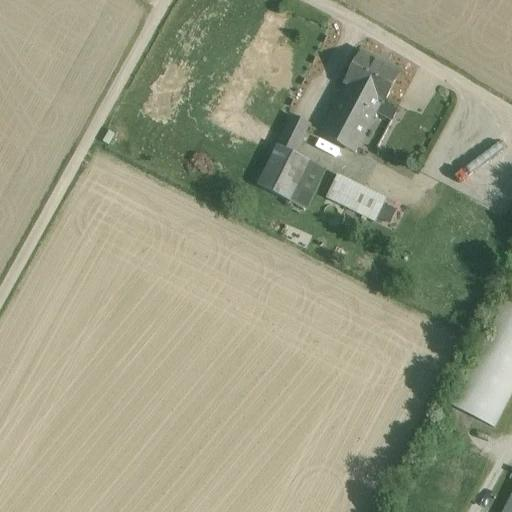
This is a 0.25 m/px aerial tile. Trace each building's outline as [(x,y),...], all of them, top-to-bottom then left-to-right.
[(401,73),(362,53),(346,84),(349,86),(381,103),(384,104),(401,73)] [(381,103),(349,86),(343,99),(342,98),(341,99),(342,100),(323,136),(355,152),(356,149),(371,121),(374,115),(381,103)] [(381,103),(374,115),(392,124),(398,111),(384,104),(381,103)] [(310,127),(293,118),(286,132),(303,141),(310,127)] [(383,127),(371,121),(356,149),(368,155),(383,127)] [(286,132),(259,187),(290,203),(309,162),(296,155),(303,141),(286,132)] [(309,162),(290,203),(306,211),(325,171),(309,162)] [(351,184),(338,177),(328,198),(341,205),(351,184)] [(386,201),(351,184),(341,205),(375,222),(386,201)] [(511,290),(452,406),(494,429),(511,394),(511,290)]
